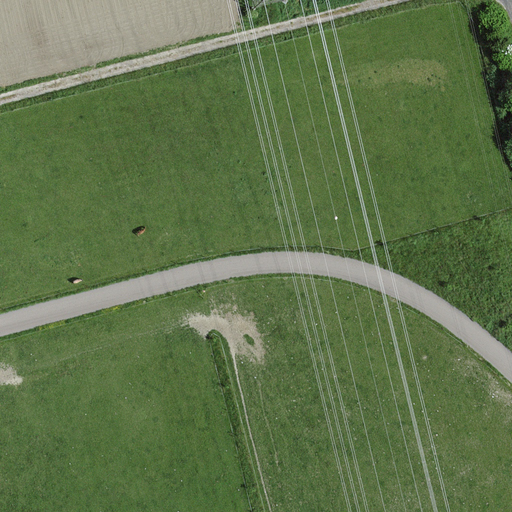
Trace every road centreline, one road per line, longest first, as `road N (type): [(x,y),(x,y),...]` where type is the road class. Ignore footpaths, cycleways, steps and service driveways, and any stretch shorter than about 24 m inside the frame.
road 1 (track): [(0,325),(228,267),(286,262),(335,267),(417,297),(511,366)]
road 2 (track): [(389,0),(0,99)]
